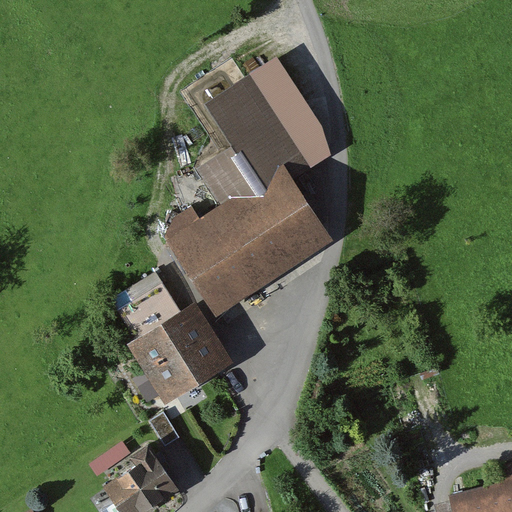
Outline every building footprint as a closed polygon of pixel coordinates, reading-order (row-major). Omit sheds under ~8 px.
[(276,50),(248,69),(309,164),(331,150),(322,122),(276,50)] [(309,164),(248,69),(202,99),(230,142),(196,164),(220,202),(168,235),(218,312),(334,238),(293,173),(309,164)] [(232,357),(195,297),(184,304),(167,277),(118,307),(135,335),(130,338),(167,398),(232,357)] [(165,412),(151,420),(167,446),(181,437),(165,412)] [(141,511),(181,486),(150,440),(132,452),(137,459),(105,480),(125,511),(141,511)] [(118,443),(90,461),(98,473),(126,455),(118,443)] [(508,478),(450,492),(451,497),(454,511),(511,511),(511,457),(504,460),(508,478)] [(454,511),(451,497),(435,501),(437,511),(454,511)]
